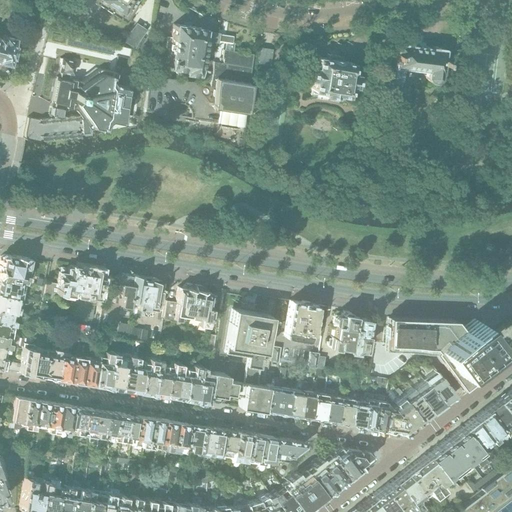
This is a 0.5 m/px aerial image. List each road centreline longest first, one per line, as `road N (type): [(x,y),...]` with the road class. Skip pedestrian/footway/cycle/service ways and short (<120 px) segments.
road 1 (secondary): [(511,286),(381,280),(0,218)]
road 2 (secondary): [(0,234),(387,296),(511,301)]
road 3 (residential): [(0,380),(412,445)]
road 4 (residential): [(430,0),(311,15),(227,0)]
road 5 (residential): [(511,366),(412,445)]
